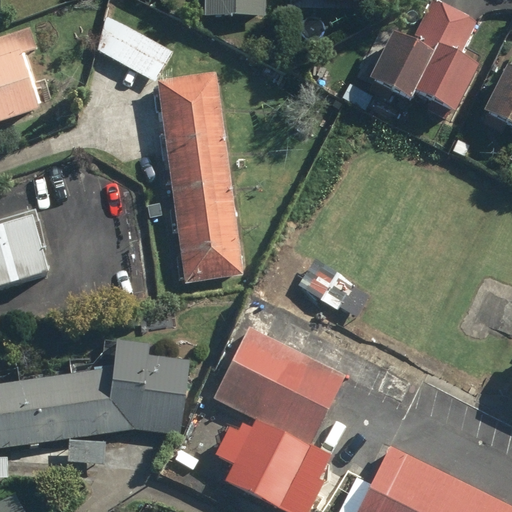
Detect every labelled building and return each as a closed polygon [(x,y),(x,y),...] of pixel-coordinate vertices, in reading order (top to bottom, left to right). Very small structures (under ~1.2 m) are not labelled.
[(206,0),(206,22),(267,22),(267,0),(206,0)] [(419,94),(429,100),(424,110),(448,124),(454,115),(455,116),(481,73),(461,61),(480,26),(433,2),(411,45),(397,38),(373,83),(413,104),(419,94)] [(107,18),(106,21),(99,55),(156,86),(173,54),(107,18)] [(0,65),(21,58),(38,52),(30,29),(0,39),(0,65)] [(0,128),(41,114),(21,58),(0,65),(0,128)] [(511,70),(509,69),(483,113),(511,130),(511,70)] [(245,277),(217,77),(159,85),(186,285),(245,277)] [(0,291),(49,276),(32,221),(0,231),(0,291)] [(340,277),(342,274),(314,255),(293,286),(338,315),(356,288),(340,277)] [(324,349),(232,302),(196,371),(288,418),(324,349)] [(111,375),(0,390),(0,453),(121,436),(121,435),(148,436),(182,440),(190,366),(152,362),(152,344),(113,343),(111,375)] [(311,438),(236,400),(203,464),(277,503),(311,438)] [(511,511),(511,505),(389,442),(352,511),(511,511)] [(106,446),(70,444),(69,465),(105,467),(106,446)] [(10,462),(0,462),(0,483),(10,483),(10,462)] [(0,511),(22,511),(15,498),(0,505),(0,511)]
